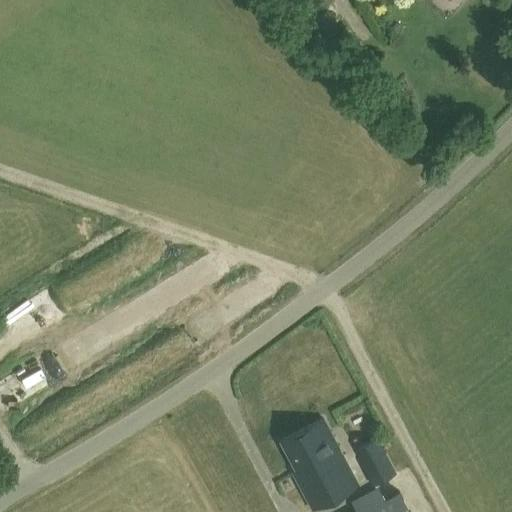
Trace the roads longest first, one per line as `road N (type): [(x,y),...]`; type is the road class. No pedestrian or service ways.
road 1 (unclassified): [(0,498),(248,347),(457,180),(511,125)]
road 2 (unknown): [(430,506),(330,286)]
